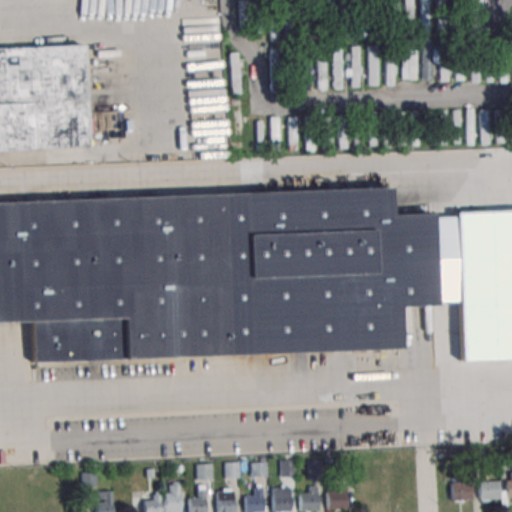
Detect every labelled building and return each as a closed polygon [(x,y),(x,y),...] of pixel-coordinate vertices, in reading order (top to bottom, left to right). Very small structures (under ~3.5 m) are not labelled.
[(253,23),(252,0),(238,0),(238,23),(253,23)] [(386,0),(386,22),(396,22),(395,0),(386,0)] [(403,0),(403,28),(413,28),(412,0),(403,0)] [(427,0),(418,0),(418,31),(428,31),(427,0)] [(480,12),(480,0),(465,0),(465,12),(480,12)] [(276,41),(276,16),(268,16),(268,41),(276,41)] [(468,17),(468,35),(476,34),(476,17),(468,17)] [(420,40),(420,80),(430,80),(430,40),(420,40)] [(415,79),(415,44),(402,44),(402,79),(415,79)] [(0,150),(85,148),(82,46),(0,48),(0,150)] [(278,46),(270,46),(270,89),(278,89),(278,46)] [(331,88),(341,88),(341,46),(331,46),(331,88)] [(349,86),(359,86),(359,46),(349,46),(349,86)] [(367,85),(377,85),(377,46),(367,46),(367,85)] [(446,81),(446,48),(438,48),(438,81),(446,81)] [(229,93),(239,93),(239,53),(229,53),(229,93)] [(316,89),(325,89),(325,57),(316,57),(316,89)] [(308,89),(308,58),(298,58),(298,89),(308,89)] [(385,59),(385,85),(394,85),(394,59),(385,59)] [(248,107),(235,107),(235,148),(248,148),(248,107)] [(473,108),(464,108),(464,144),(473,144),(473,108)] [(451,143),(460,143),(460,109),(451,109),(451,143)] [(478,144),(489,144),(489,109),(478,109),(478,144)] [(435,110),(435,144),(445,144),(445,110),(435,110)] [(423,111),(412,111),(412,144),(423,144),(423,111)] [(364,146),(407,144),(407,129),(401,130),(401,113),(392,114),(393,137),(374,138),(373,113),(363,114),(364,146)] [(350,149),(350,114),(338,114),(338,149),(350,149)] [(278,116),(269,116),(269,148),(278,148),(278,116)] [(295,116),(286,116),(286,150),(295,150),(295,116)] [(321,119),(321,151),(330,151),(330,119),(321,119)] [(399,350),(24,365),(22,319),(0,319),(0,198),(385,183),(386,213),(428,211),(432,306),(397,307),(399,350)] [(278,460),(278,477),(293,477),(293,460),(278,460)] [(238,462),(224,462),(224,478),(238,478),(238,462)] [(250,477),(265,477),(265,462),(250,462),(250,477)] [(196,464),(196,479),(210,479),(210,464),(196,464)] [(478,480),(478,501),(498,501),(498,480),(478,480)] [(471,501),(471,481),(449,481),(449,501),(471,501)] [(178,511),(179,483),(163,483),(162,511),(178,511)] [(204,511),(204,486),(196,486),(196,498),(187,498),(186,511),(204,511)] [(243,511),(261,511),(262,486),(251,486),(251,496),(243,496),(243,511)] [(288,511),(289,486),(270,486),(269,511),(288,511)] [(325,486),(325,509),(346,509),(346,486),(325,486)] [(317,487),(298,487),(298,510),(317,510),(317,487)] [(214,511),(232,511),(232,489),(215,489),(214,511)] [(94,491),(93,511),(111,511),(111,491),(94,491)] [(141,511),(159,511),(159,495),(141,495),(141,511)]
